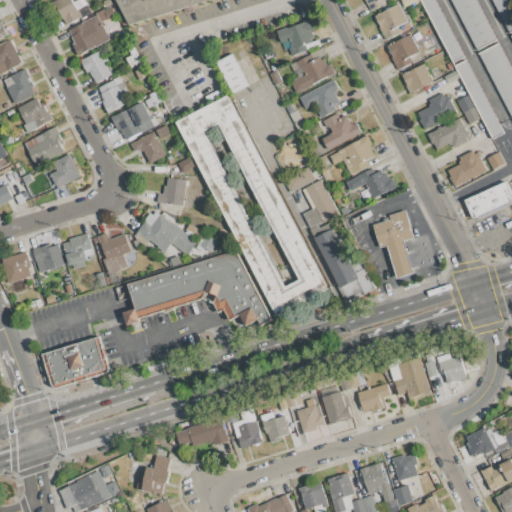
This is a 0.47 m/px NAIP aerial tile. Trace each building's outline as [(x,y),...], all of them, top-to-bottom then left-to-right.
[(55,0),(71,0),(73,2),(78,0),(82,7),(87,4),(92,13),(81,19),(80,17),(65,25),(53,1),(55,0)] [(142,0),(143,1),(146,0),(209,0),(130,25),(124,15),(115,0),(142,0)] [(383,0),(385,4),(370,11),(368,5),(366,6),(363,0),(383,0)] [(511,127),(492,138),(482,118),(475,106),(469,94),(460,77),(456,69),(420,0),(504,0),(511,15),(511,127)] [(376,15),(399,4),(407,21),(397,26),(400,33),(386,40),(379,27),(381,26),(376,15)] [(97,15),(110,39),(78,55),(72,43),(74,42),(68,30),(97,15)] [(290,39),(281,42),(277,31),(311,19),(314,27),(315,27),(316,29),(311,30),(313,36),(311,37),(312,41),(319,38),(321,45),(292,55),(291,55),(289,48),(292,47),(290,39)] [(389,45),(411,34),(419,51),(418,52),(421,59),(412,64),(411,62),(397,70),(388,52),(391,51),(389,45)] [(0,43),(7,40),(7,41),(10,40),(22,62),(8,70),(4,63),(0,65),(0,43)] [(99,51),(111,74),(96,82),(92,75),(91,76),(88,71),(87,72),(80,60),(99,51)] [(233,93),(217,61),(232,53),(248,85),(233,93)] [(297,93),(291,82),(299,78),(306,74),(305,72),(298,75),(295,70),(299,68),(295,61),(310,54),(312,59),(319,56),(321,60),(324,58),(327,64),(329,62),(335,73),(297,93)] [(402,78),(410,74),(408,71),(424,63),(433,80),(423,85),(424,87),(410,94),(402,78)] [(134,71),(146,65),(150,74),(139,80),(134,71)] [(15,103),(3,80),(25,68),(30,77),(27,79),(29,83),(32,81),(34,86),(32,87),(34,93),(15,103)] [(444,76),(456,69),(460,77),(448,83),(444,76)] [(98,88),(113,80),(113,79),(120,76),(130,97),(125,100),(126,103),(108,112),(102,101),(105,100),(98,88)] [(334,92),(340,102),(333,105),(335,110),(320,118),(313,103),(305,106),(300,97),(334,79),(339,89),(334,92)] [(425,128),(417,113),(430,107),(428,104),(431,102),(429,99),(442,92),(444,96),(448,94),(457,112),(425,128)] [(176,121),(228,94),(327,287),(277,314),(176,121)] [(457,100),(469,94),(475,106),(463,112),(457,100)] [(18,108),(37,98),(41,105),(44,103),(52,119),(27,132),(23,125),(26,123),(18,108)] [(137,127),(128,109),(142,102),(151,120),(137,127)] [(295,111),(290,114),(285,105),(290,102),(295,111)] [(475,106),(482,118),(469,124),(463,112),(475,106)] [(112,117),(128,109),(137,127),(140,132),(126,139),(120,128),(118,129),(112,117)] [(290,114),(295,111),(297,110),(306,127),(299,131),(290,114)] [(351,124),(353,123),(353,124),(357,122),(362,131),(327,149),(321,139),(330,134),(323,121),(337,114),(339,117),(346,114),(351,124)] [(429,132),(459,117),(468,135),(465,136),(467,140),(453,147),(451,142),(437,149),(429,132)] [(157,129),(167,124),(172,134),(162,139),(157,129)] [(24,143),(56,127),(63,139),(59,141),(61,146),(63,145),(66,151),(41,164),(39,161),(34,163),(24,143)] [(130,143),(153,131),(165,155),(150,162),(144,150),(140,152),(138,149),(134,151),(130,143)] [(338,150),(361,139),(361,138),(367,134),(372,144),(369,146),(374,156),(365,160),(368,166),(351,175),(338,150)] [(477,151),(487,171),(457,186),(447,167),(462,159),(461,155),(472,150),(474,153),(477,151)] [(498,151),(505,165),(493,170),(486,157),(498,151)] [(70,154),(81,176),(58,188),(50,174),(57,170),(53,163),(70,154)] [(346,180),(372,167),(374,172),(380,169),(383,173),(385,172),(389,179),(392,177),(397,186),(373,198),(365,182),(351,190),(346,180)] [(290,192),(286,184),(311,171),(315,179),(290,192)] [(167,185),(168,178),(186,180),(183,205),(175,204),(175,205),(157,203),(158,193),(163,193),(164,185),(167,185)] [(302,189),(321,179),(339,214),(317,225),(311,229),(302,213),(312,208),(302,189)] [(464,200),(505,181),(511,195),(511,198),(510,200),(511,202),(508,203),(509,205),(480,218),(479,217),(477,218),(476,215),(472,217),(464,200)] [(0,185),(1,187),(5,185),(12,199),(0,205),(0,185)] [(387,245),(380,247),(374,225),(390,220),(389,214),(406,209),(414,237),(404,240),(414,273),(398,278),(387,245)] [(134,236),(148,217),(154,221),(159,214),(174,225),(175,224),(181,228),(180,229),(194,240),(185,252),(172,243),(165,252),(150,240),(146,245),(134,236)] [(311,229),(317,225),(319,228),(329,223),(358,278),(341,287),(311,229)] [(63,243),(70,241),(69,239),(88,233),(94,254),(86,257),(87,259),(84,260),(86,266),(74,269),(73,264),(70,265),(63,243)] [(124,233),(131,251),(123,254),(128,266),(108,274),(103,259),(106,258),(97,236),(106,233),(108,237),(110,236),(111,239),(124,233)] [(214,238),(203,234),(198,246),(209,250),(214,238)] [(39,272),(32,248),(50,243),(51,246),(59,244),(65,265),(39,272)] [(9,283),(2,258),(26,251),(31,267),(29,267),(31,276),(9,283)] [(129,284),(232,252),(237,253),(272,319),(260,325),(257,319),(246,325),(240,315),(230,320),(224,309),(219,312),(213,303),(202,299),(139,318),(136,308),(129,284)] [(343,301),(373,288),(364,268),(356,272),(358,279),(338,288),(343,301)] [(136,308),(139,318),(140,321),(127,324),(123,312),(136,308)] [(43,354),(99,336),(109,367),(107,373),(57,388),(52,385),(43,354)] [(439,363),(460,356),(466,376),(447,383),(444,373),(443,374),(439,363)] [(398,365),(419,358),(430,391),(409,398),(407,392),(399,395),(394,381),(402,379),(398,365)] [(425,363),(433,360),(438,374),(429,377),(425,363)] [(350,388),(345,374),(355,371),(360,385),(350,388)] [(342,391),(338,376),(345,374),(350,388),(342,391)] [(357,393),(387,383),(391,395),(380,399),(383,408),(372,411),(372,408),(363,411),(357,393)] [(296,405),(291,391),(298,389),(303,403),(296,405)] [(289,407),(284,393),(291,391),(296,405),(289,407)] [(321,397),(340,391),(345,407),(348,406),(352,418),(330,425),(321,397)] [(281,410),(276,396),(284,393),(289,407),(281,410)] [(297,411),(308,407),(306,401),(313,399),(315,405),(319,404),(325,423),(316,426),(317,429),(305,433),(297,411)] [(226,423),(223,412),(235,408),(238,419),(226,423)] [(233,423),(243,420),(240,412),(251,408),(262,442),(241,449),(233,423)] [(262,422),(284,415),(290,433),(269,440),(267,433),(265,433),(262,422)] [(188,427),(221,417),(229,440),(214,445),(213,440),(194,446),(192,442),(180,445),(176,433),(188,429),(188,427)] [(492,449),(485,428),(464,436),(471,457),(492,449)] [(511,430),(511,446),(510,447),(503,435),(511,430)] [(392,458),(405,454),(406,457),(415,454),(419,464),(415,465),(418,475),(399,480),(392,458)] [(147,467),(153,468),(156,455),(170,458),(168,471),(170,471),(165,495),(137,490),(140,472),(146,473),(147,467)] [(511,459),(511,460),(511,478),(491,490),(481,471),(491,466),(493,468),(511,459)] [(361,469),(380,463),(382,471),(386,470),(394,499),(384,502),(381,490),(368,494),(361,469)] [(108,465),(113,474),(104,478),(100,468),(108,465)] [(75,511),(73,506),(68,508),(60,491),(77,482),(76,481),(98,470),(100,474),(101,474),(106,484),(116,479),(122,492),(111,498),(111,496),(78,511),(75,511)] [(328,479),(348,473),(354,493),(349,495),(351,502),(353,507),(338,511),(334,511),(328,489),(331,488),(328,479)] [(320,482),(328,505),(311,511),(306,496),(302,497),(299,488),(307,485),(308,486),(320,482)] [(398,506),(393,489),(408,484),(413,502),(398,506)] [(511,511),(510,511),(501,511),(494,498),(504,493),(503,492),(511,487),(511,511)] [(249,511),(247,508),(257,503),(259,507),(285,494),(293,511),(249,511)] [(409,511),(407,508),(416,503),(418,507),(425,503),(424,500),(436,494),(445,511),(409,511)] [(366,511),(362,498),(372,495),(376,508),(366,511)] [(354,511),(353,507),(351,502),(362,498),(366,511),(354,511)] [(149,511),(148,508),(167,499),(172,509),(173,508),(174,511),(149,511)]
